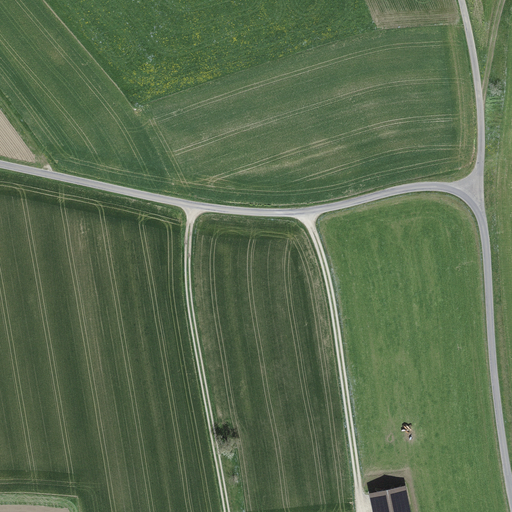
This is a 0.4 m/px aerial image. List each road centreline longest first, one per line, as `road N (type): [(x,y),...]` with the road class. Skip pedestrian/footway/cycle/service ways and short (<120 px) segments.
road 1 (track): [(228,511),(191,311),(191,205)]
road 2 (track): [(365,511),(323,272),(304,212)]
